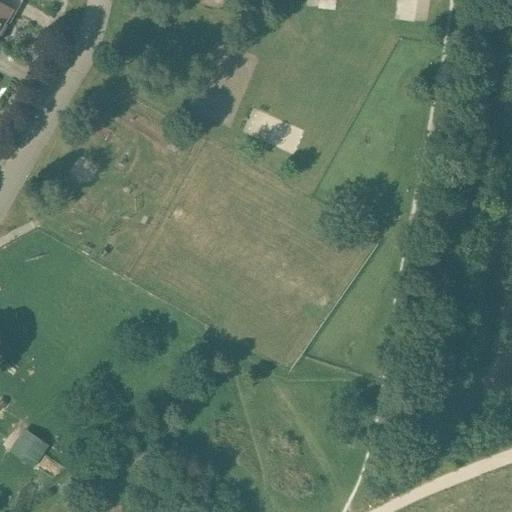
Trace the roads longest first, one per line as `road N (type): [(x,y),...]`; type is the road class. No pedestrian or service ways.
road 1 (residential): [(0,201),(83,55),(98,0)]
road 2 (track): [(511,457),(381,511)]
